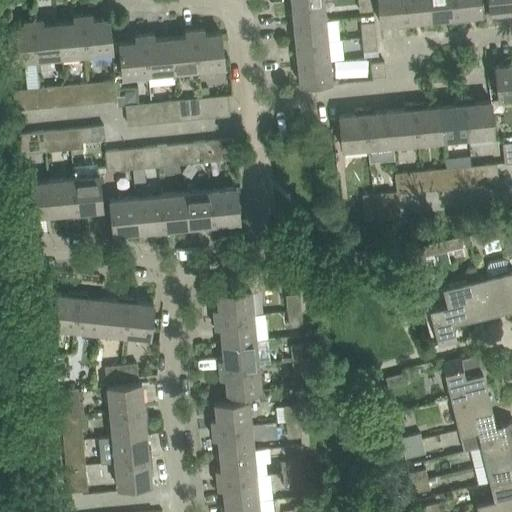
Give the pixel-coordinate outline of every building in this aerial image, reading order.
[(291,13),(291,22),(327,19),(325,0),(316,0),(294,2),(294,12),(291,13)] [(371,0),(357,0),(358,11),(372,10),(371,0)] [(379,0),(379,2),(381,22),(396,21),(397,26),(407,25),(404,0),(379,0)] [(430,0),(404,0),(407,25),(416,24),(416,19),(432,17),(430,0)] [(455,0),(430,0),(432,17),(446,16),(447,21),(457,20),(455,0)] [(481,0),(455,0),(457,20),(467,19),(466,14),(482,12),(481,0)] [(511,12),(511,0),(488,0),(490,12),(506,10),(506,13),(511,12)] [(92,12),(83,13),(87,52),(112,49),(109,16),(92,17),(92,12)] [(73,19),(59,21),(62,54),(87,52),(83,13),(73,14),(73,19)] [(42,17),(33,18),(37,57),(62,54),(59,21),(42,22),(42,17)] [(37,57),(33,18),(22,19),(23,25),(7,26),(11,60),(37,57)] [(296,32),(297,42),(329,39),(327,19),(291,22),(292,33),(296,32)] [(360,23),(361,36),(374,35),(373,22),(360,23)] [(205,27),(195,28),(199,68),(225,65),(221,31),(206,32),(205,27)] [(186,34),(170,36),(174,70),(199,68),(195,28),(186,28),(186,34)] [(155,32),(145,33),(149,73),(174,70),(170,36),(156,37),(155,32)] [(149,73),(145,33),(135,34),(136,39),(120,41),(123,75),(149,73)] [(374,35),(361,36),(362,50),(376,49),(374,35)] [(294,52),(295,62),(331,59),(329,39),(297,42),(298,52),(294,52)] [(331,59),(295,62),(296,73),(300,72),(301,82),(333,79),(331,59)] [(511,96),(511,59),(511,60),(511,62),(495,64),(498,98),(511,96)] [(386,74),(385,60),(371,62),(373,75),(386,74)] [(102,79),(104,99),(117,98),(115,78),(102,79)] [(76,82),(65,83),(67,103),(78,102),(76,82)] [(67,103),(65,83),(39,86),(41,106),(67,103)] [(13,89),(15,109),(28,107),(26,88),(13,89)] [(229,113),(227,94),(215,95),(217,114),(229,113)] [(475,95),(465,96),(469,135),(494,133),(491,99),(475,100),(475,95)] [(456,102),(440,104),(444,138),(469,135),(465,96),(455,97),(456,102)] [(189,97),(177,99),(179,118),(191,117),(189,97)] [(177,99),(165,100),(167,119),(179,118),(177,99)] [(425,100),(415,101),(419,140),(444,138),(440,104),(425,105),(425,100)] [(405,108),(390,109),(393,143),(419,140),(415,101),(405,102),(405,108)] [(139,102),(126,104),(128,123),(141,122),(139,102)] [(374,105),(365,106),(368,145),(370,161),(395,158),(393,143),(390,109),(375,111),(374,105)] [(368,145),(365,106),(355,107),(356,113),(340,114),(343,148),(368,145)] [(105,138),(103,124),(81,127),(69,128),(71,147),(83,146),(82,140),(105,138)] [(56,129),(59,149),(71,147),(69,128),(56,129)] [(32,151),(30,132),(18,133),(20,153),(32,151)] [(231,137),(219,139),(221,158),(233,157),(231,137)] [(193,141),(181,142),(183,162),(195,161),(193,141)] [(511,141),(503,142),(505,162),(511,161),(511,141)] [(181,142),(169,144),(171,163),(183,162),(181,142)] [(143,146),(131,147),(133,167),(145,166),(143,146)] [(120,168),(133,167),(131,147),(118,148),(120,168)] [(479,156),(471,157),(472,164),(480,164),(479,156)] [(480,164),(472,164),(473,184),(499,181),(497,162),(480,164)] [(459,166),(447,167),(449,187),(461,185),(459,166)] [(449,187),(447,167),(434,168),(436,188),(449,187)] [(409,171),(396,172),(398,192),(411,190),(422,189),(420,169),(409,171)] [(99,173),(74,176),(78,215),(87,214),(87,209),(103,207),(99,173)] [(74,176),(49,178),(52,213),(68,211),(68,216),(78,215),(74,176)] [(52,213),(49,178),(23,181),(27,220),(37,219),(37,214),(52,213)] [(236,185),(211,187),(215,227),(224,226),(224,221),(240,219),(236,185)] [(211,187),(186,190),(189,224),(204,223),(205,228),(215,227),(211,187)] [(186,190),(161,193),(165,232),(174,231),(174,226),(189,224),(186,190)] [(363,193),(364,206),(394,203),(393,190),(363,193)] [(161,193),(136,195),(139,229),(154,228),(155,233),(165,232),(161,193)] [(139,229),(136,195),(110,198),(114,237),(124,236),(124,231),(139,229)] [(394,203),(364,206),(366,219),(395,216),(394,203)] [(511,222),(495,227),(497,237),(501,236),(504,247),(511,244),(511,240),(510,234),(511,233),(511,222)] [(497,237),(495,227),(476,231),(478,242),(497,237)] [(461,235),(442,239),(445,250),(447,249),(464,245),(461,235)] [(442,239),(424,244),(426,254),(439,251),(445,250),(442,239)] [(427,260),(426,254),(424,244),(412,247),(416,263),(427,260)] [(445,250),(439,251),(443,264),(450,263),(447,249),(445,250)] [(489,274),(479,277),(488,313),(505,309),(501,291),(511,287),(511,268),(510,269),(507,258),(492,261),(487,267),(489,274)] [(463,281),(444,286),(448,303),(448,304),(467,299),(471,317),(488,313),(479,277),(476,265),(468,267),(465,273),(467,280),(463,281)] [(213,306),(214,317),(254,313),(252,290),(265,286),(259,269),(231,279),(232,288),(217,290),(218,305),(213,306)] [(511,287),(501,291),(505,309),(511,306),(511,287)] [(48,325),(74,328),(79,291),(68,290),(68,293),(52,291),(48,325)] [(74,328),(100,330),(103,297),(87,295),(87,292),(79,291),(74,328)] [(286,294),(287,310),(302,308),(300,293),(286,294)] [(100,330),(125,333),(129,296),(118,295),(118,298),(103,297),(100,330)] [(129,296),(125,333),(149,335),(152,301),(137,300),(137,297),(129,296)] [(448,304),(448,303),(431,307),(440,343),(458,338),(454,321),(471,317),(467,299),(448,304)] [(302,308),(287,310),(289,326),(303,324),(302,308)] [(220,325),(222,341),(257,338),(254,313),(214,317),(215,325),(220,325)] [(218,356),(219,367),(259,363),(257,338),(222,341),(223,356),(218,356)] [(291,344),(292,360),(306,358),(305,343),(291,344)] [(443,362),(452,397),(488,388),(479,353),(443,362)] [(55,354),(43,355),(46,384),(58,383),(55,354)] [(46,384),(43,355),(30,356),(33,386),(46,384)] [(306,358),(292,360),(294,375),(308,374),(306,358)] [(137,362),(121,363),(123,377),(138,375),(137,362)] [(123,377),(121,363),(106,365),(107,378),(123,377)] [(259,363),(219,367),(220,376),(225,375),(227,392),(261,389),(259,363)] [(386,376),(388,386),(409,381),(406,371),(386,376)] [(107,384),(110,410),(147,406),(146,396),(142,396),(141,381),(107,384)] [(59,389),(60,402),(79,399),(78,387),(59,389)] [(452,397),(461,433),(479,428),(474,410),(492,405),(488,388),(452,397)] [(211,418),(212,427),(252,423),(249,398),(215,401),(217,418),(211,418)] [(284,404),(286,420),(300,418),(299,403),(284,404)] [(479,428),(461,433),(465,450),(482,445),(511,438),(511,418),(496,423),(492,405),(474,410),(479,428)] [(110,410),(112,435),(146,432),(144,416),(147,415),(147,406),(110,410)] [(80,413),(61,414),(62,427),(64,440),(83,438),(81,426),(80,413)] [(300,418),(286,420),(287,436),(302,434),(300,418)] [(218,437),(220,452),(254,448),(252,423),(212,427),(213,438),(218,437)] [(112,435),(99,436),(101,461),(115,460),(151,456),(150,446),(147,446),(146,432),(112,435)] [(420,432),(400,437),(403,446),(422,441),(420,432)] [(83,438),(64,440),(65,452),(84,450),(83,438)] [(511,438),(482,445),(486,463),(511,456),(511,438)] [(422,441),(403,446),(405,457),(425,452),(422,441)] [(216,468),(217,478),(256,474),(254,448),(220,452),(221,468),(216,468)] [(290,454),(291,470),(305,469),(304,453),(290,454)] [(151,456),(115,460),(117,485),(151,482),(149,466),(152,465),(151,456)] [(511,456),(486,463),(491,480),(511,474),(511,456)] [(110,461),(87,462),(88,488),(110,487),(110,461)] [(67,465),(66,465),(67,477),(68,490),(87,488),(86,476),(85,463),(67,465)] [(426,467),(409,471),(411,481),(428,477),(426,467)] [(305,469),(291,470),(293,486),(306,485),(305,469)] [(223,487),(225,502),(259,499),(256,474),(217,478),(218,488),(223,487)] [(477,501),(478,502),(496,498),(499,511),(511,511),(511,474),(491,480),(495,497),(477,501)] [(428,477),(411,481),(414,491),(431,487),(430,483),(437,481),(436,476),(428,477)] [(478,502),(480,511),(499,511),(496,498),(478,502)] [(260,511),(259,499),(225,502),(225,511),(260,511)] [(417,506),(418,511),(435,511),(441,511),(438,500),(417,506)] [(295,504),(295,511),(309,511),(308,503),(295,504)]
